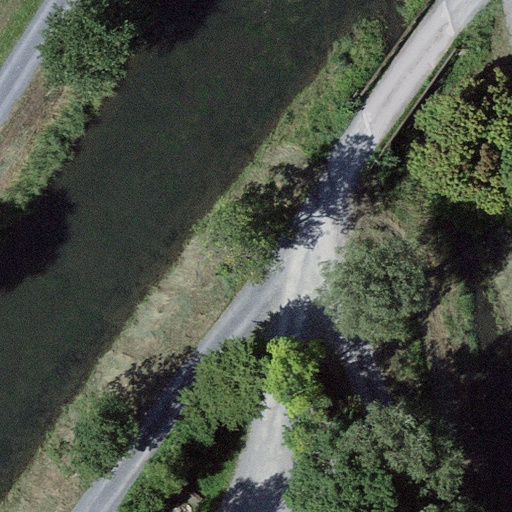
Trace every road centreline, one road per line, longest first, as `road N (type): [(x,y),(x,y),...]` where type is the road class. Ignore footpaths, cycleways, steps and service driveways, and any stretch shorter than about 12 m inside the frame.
road 1 (track): [(460,0),(100,511)]
road 2 (track): [(320,199),(394,511)]
road 3 (track): [(81,0),(0,131)]
